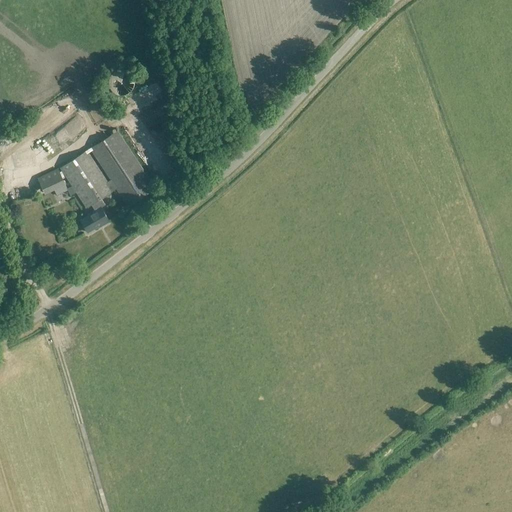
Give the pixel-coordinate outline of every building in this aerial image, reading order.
[(134,83),(134,82),(134,81),(134,80),(134,79),(133,78),(133,76),(132,75),(131,74),(130,73),(129,72),(128,71),(127,71),(126,70),(125,70),(124,69),(123,69),(121,69),(120,69),(119,69),(118,69),(116,70),(115,70),(114,71),(113,71),(112,72),(112,73),(111,74),(110,75),(109,76),(109,78),(108,79),(108,80),(108,81),(108,82),(108,83),(108,84),(108,85),(109,87),(109,88),(110,89),(110,90),(111,90),(112,91),(112,92),(113,93),(114,93),(115,94),(116,94),(118,95),(119,95),(121,95),(122,95),(123,95),(124,95),(125,94),(126,94),(128,93),(129,92),(130,91),(131,90),(132,90),(132,89),(133,88),(133,87),(134,85),(134,84),(134,83)] [(138,95),(135,94),(133,104),(145,106),(148,89),(139,88),(138,95)] [(69,108),(79,103),(74,91),(63,95),(69,108)] [(55,106),(10,138),(19,152),(33,143),(41,154),(86,123),(77,109),(63,118),(55,106)] [(124,120),(124,122),(134,119),(129,106),(109,111),(113,123),(124,120)] [(154,189),(116,131),(60,168),(87,209),(91,206),(95,212),(80,220),(87,232),(101,225),(101,226),(109,221),(101,207),(105,204),(101,199),(117,189),(128,206),(154,189)] [(58,168),(37,178),(45,194),(65,184),(58,168)] [(0,267),(0,304),(1,309),(22,303),(11,264),(0,267)]
